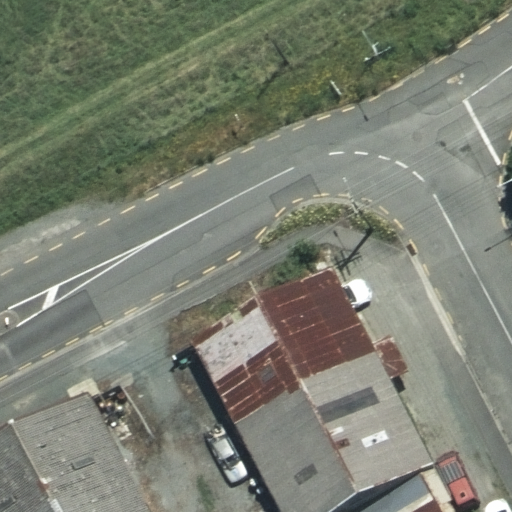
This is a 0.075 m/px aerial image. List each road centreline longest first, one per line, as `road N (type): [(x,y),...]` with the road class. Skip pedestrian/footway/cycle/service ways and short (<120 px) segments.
road 1 (residential): [(0,321),(320,156),(373,154),(412,170)]
road 2 (residential): [(412,170),(437,198),(511,344)]
road 3 (residential): [(412,170),(450,112),(511,65)]
